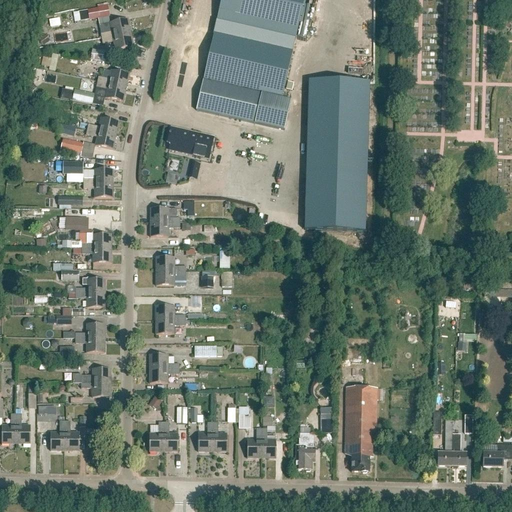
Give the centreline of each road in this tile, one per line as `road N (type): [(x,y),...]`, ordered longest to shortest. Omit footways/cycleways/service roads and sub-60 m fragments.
road 1 (residential): [(126,485),(133,154),(166,0)]
road 2 (residential): [(511,494),(184,487)]
road 3 (residential): [(0,482),(126,485)]
